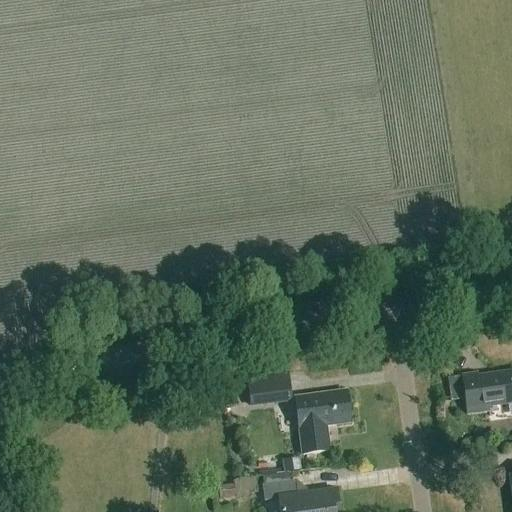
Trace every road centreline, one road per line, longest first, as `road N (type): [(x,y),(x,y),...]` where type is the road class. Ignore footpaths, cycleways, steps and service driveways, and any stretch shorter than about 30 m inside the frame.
road 1 (unclassified): [(394,307),(257,322),(0,377)]
road 2 (residential): [(422,511),(394,307)]
